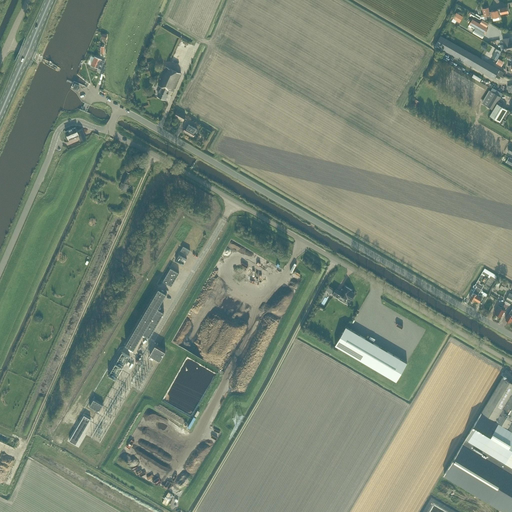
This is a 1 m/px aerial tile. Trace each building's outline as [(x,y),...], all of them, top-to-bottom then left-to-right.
[(493,21),(499,20),(498,14),(508,12),(507,7),(497,9),(497,10),(490,12),(489,7),(482,8),(484,14),(484,16),(486,16),(491,15),(492,18),(493,18),(493,21)] [(463,16),(457,13),(453,18),(460,22),(463,16)] [(472,19),(468,26),(474,30),(473,32),(482,38),(488,28),(486,27),(489,23),(482,20),(480,23),(472,19)] [(499,69),(441,35),(435,45),(494,79),(497,74),(503,78),(504,76),(503,75),(504,72),(499,69)] [(509,37),(503,39),(504,44),(503,44),(505,51),(511,49),(511,42),(510,43),(509,37)] [(497,60),(501,51),(496,49),(495,51),(495,52),(492,58),(496,59),(497,60)] [(167,60),(156,54),(153,61),(164,66),(167,60)] [(105,65),(103,65),(105,61),(94,57),(94,58),(91,57),(88,62),(91,63),(91,65),(101,69),(100,72),(103,73),(105,69),(105,65)] [(169,90),(170,90),(173,92),(181,73),(166,67),(158,85),(162,87),(158,96),(165,99),(169,90)] [(507,110),(497,104),(501,97),(490,91),(483,103),(493,110),(490,115),(500,121),(502,118),(502,117),(507,110)] [(507,110),(502,117),(505,119),(510,110),(508,109),(507,110)] [(193,136),(197,129),(188,123),(184,131),(193,136)] [(75,128),(65,132),(68,138),(72,137),(73,138),(75,137),(75,136),(78,134),(79,138),(80,141),(86,139),(84,136),(81,128),(76,130),(75,128)] [(126,171),(119,188),(127,191),(130,185),(126,184),(130,173),(126,171)] [(169,190),(173,192),(176,185),(165,179),(162,186),(166,188),(165,191),(168,192),(169,190)] [(188,255),(190,250),(183,246),(181,251),(188,255)] [(171,286),(179,273),(171,268),(163,281),(171,286)] [(485,268),(482,273),(495,281),(498,276),(485,268)] [(480,282),(479,282),(480,281),(478,280),(474,286),(474,285),(473,287),(475,289),(473,292),(469,299),(474,302),(475,300),(479,302),(482,298),(478,295),(479,292),(484,285),(482,284),(479,283),(480,282)] [(336,289),(332,294),(336,296),(339,298),(340,296),(346,299),(347,298),(351,300),(355,293),(351,291),(352,290),(345,286),(343,289),(342,288),(340,291),(336,289)] [(126,344),(134,349),(143,334),(149,337),(164,312),(158,308),(167,293),(159,288),(126,344)] [(511,301),(511,293),(510,293),(504,302),(505,303),(503,306),(507,308),(508,305),(510,305),(511,301)] [(498,306),(494,313),(501,317),(502,315),(503,315),(505,312),(504,312),(505,310),(498,306)] [(346,327),(335,345),(396,381),(407,363),(346,327)] [(160,361),(166,352),(155,345),(150,355),(160,361)] [(123,363),(127,365),(133,355),(129,353),(123,363)] [(511,382),(503,377),(465,439),(511,466),(511,382)] [(223,409),(229,399),(224,397),(219,407),(223,409)] [(99,412),(103,405),(93,399),(89,406),(99,412)] [(213,419),(218,421),(223,410),(218,408),(213,419)] [(84,415),(69,440),(76,444),(91,419),(84,415)] [(511,511),(511,466),(465,439),(444,475),(506,511),(511,511)] [(167,485),(172,488),(176,481),(171,478),(167,485)]
